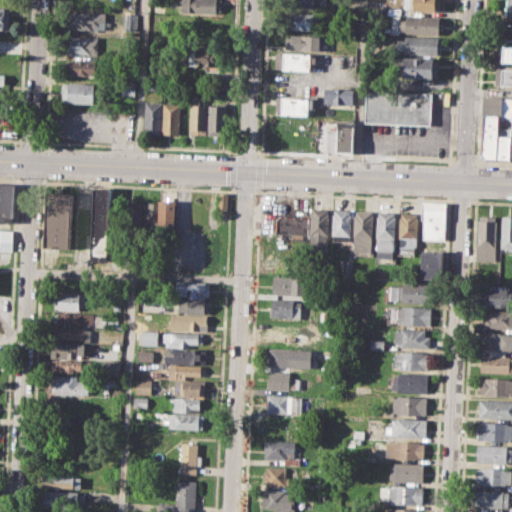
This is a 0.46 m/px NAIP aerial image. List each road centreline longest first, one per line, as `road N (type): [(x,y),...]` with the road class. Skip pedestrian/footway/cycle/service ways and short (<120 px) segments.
road 1 (tertiary): [(0,158),(511,182)]
road 2 (residential): [(32,160),(16,511)]
road 3 (residential): [(246,170),(229,511)]
road 4 (residential): [(464,181),(447,511)]
road 5 (residential): [(471,0),(464,181)]
road 6 (residential): [(246,170),(252,0)]
road 7 (residential): [(39,0),(32,160)]
